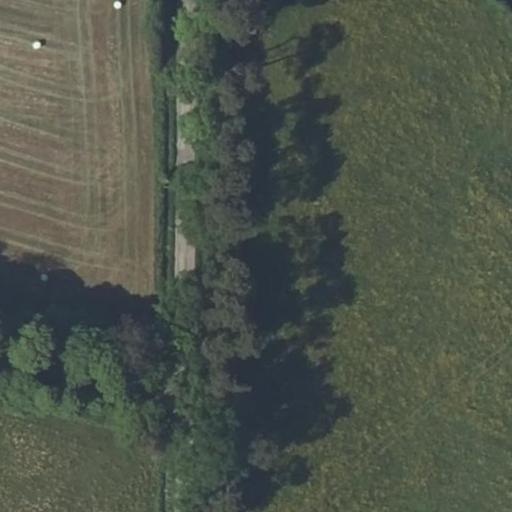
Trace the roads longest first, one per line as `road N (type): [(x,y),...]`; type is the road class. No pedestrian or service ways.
road 1 (unclassified): [(182,511),(183,0)]
road 2 (track): [(180,395),(0,353)]
